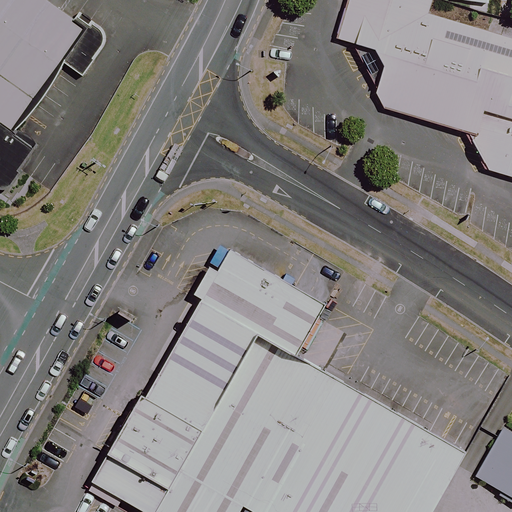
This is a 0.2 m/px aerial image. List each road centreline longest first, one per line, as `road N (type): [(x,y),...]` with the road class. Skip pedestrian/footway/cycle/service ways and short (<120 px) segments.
road 1 (residential): [(511,320),(175,112)]
road 2 (tertiary): [(175,112),(60,315)]
road 3 (tertiary): [(232,0),(175,112)]
road 4 (tertiary): [(60,315),(0,421)]
